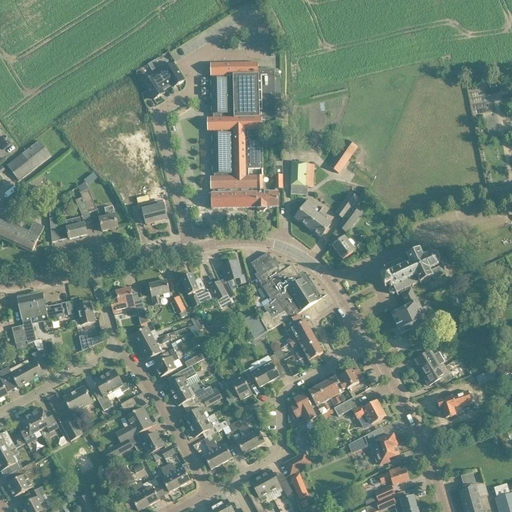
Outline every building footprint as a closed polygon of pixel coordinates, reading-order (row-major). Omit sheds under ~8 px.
[(212,194),(212,199),(212,209),(257,208),(257,177),(249,177),(248,170),(263,170),(262,137),(248,137),(248,131),(262,130),(261,119),(276,118),(275,100),(275,73),(275,69),(258,70),(258,63),(211,64),(212,64),(213,76),(211,76),(211,77),(213,77),(213,79),(211,79),(212,115),(213,115),(213,118),(207,119),(209,119),(209,131),(208,131),(208,132),(213,131),(213,134),(212,134),(213,175),(214,175),(214,177),(211,177),(211,178),(213,178),(213,194),(212,194)] [(174,64),(159,74),(166,86),(171,83),(174,88),(185,81),(174,64)] [(166,86),(159,74),(143,83),(154,100),(165,94),(162,89),(166,86)] [(347,140),(338,153),(348,160),(358,148),(347,140)] [(17,158),(7,166),(19,182),(51,157),(39,142),(17,159),(17,158)] [(290,194),(300,195),(307,196),(308,188),(312,188),(314,166),(292,164),(290,194)] [(162,170),(134,177),(146,225),(167,220),(163,201),(149,204),(145,188),(158,184),(163,200),(169,199),(164,178),(162,170)] [(283,170),(274,170),(275,189),(283,189),(283,170)] [(87,187),(98,178),(94,173),(85,181),(87,187)] [(257,177),(257,208),(257,209),(259,212),(264,212),(267,209),(267,208),(278,208),(278,193),(262,193),(262,189),(263,189),(263,176),(257,177)] [(78,187),(80,193),(88,189),(87,187),(85,181),(78,187)] [(88,189),(80,193),(82,198),(89,213),(97,211),(88,189)] [(493,193),(495,204),(502,202),(499,191),(493,193)] [(352,193),(336,214),(343,218),(358,198),(352,193)] [(89,213),(82,198),(75,201),(82,215),(89,213)] [(309,200),(301,210),(295,218),(308,228),(318,215),(317,215),(311,210),(315,205),(309,200)] [(99,219),(100,223),(103,232),(118,229),(113,207),(105,209),(107,217),(99,219)] [(354,208),(339,227),(346,233),(361,213),(354,208)] [(318,215),(308,228),(321,238),(331,225),(326,221),(328,218),(320,212),(317,215),(318,215)] [(69,239),(67,228),(60,229),(57,217),(50,219),(52,243),(69,239)] [(82,217),(65,222),(67,228),(69,239),(70,240),(87,236),(84,224),(82,217)] [(1,219),(0,222),(0,238),(32,253),(39,237),(43,227),(33,222),(29,232),(1,219)] [(345,237),(341,240),(333,246),(343,260),(364,245),(360,240),(351,246),(345,237)] [(401,295),(406,305),(417,300),(410,287),(419,283),(419,284),(423,282),(424,283),(430,280),(430,278),(432,277),(433,280),(446,274),(441,264),(438,265),(440,260),(438,256),(432,252),(429,246),(421,250),(421,249),(420,250),(418,246),(412,249),(413,251),(409,253),(410,255),(408,256),(407,255),(406,255),(407,256),(406,256),(407,257),(400,260),(400,259),(399,260),(400,261),(393,264),(392,263),(391,263),(392,264),(385,268),(384,267),(384,268),(384,269),(381,270),(380,272),(381,275),(384,276),(385,279),(381,280),(385,288),(389,286),(390,289),(389,291),(390,294),(393,295),(396,293),(397,295),(398,296),(401,295)] [(455,248),(445,252),(446,253),(450,264),(468,257),(466,252),(458,255),(456,249),(455,248)] [(251,264),(256,272),(257,274),(255,275),(262,288),(267,296),(269,299),(270,300),(269,301),(270,303),(264,307),(267,312),(266,313),(266,314),(259,318),(267,332),(282,324),(322,299),(306,274),(301,273),(298,275),(292,266),(284,271),(280,265),(277,267),(268,253),(251,264)] [(240,272),(239,272),(236,262),(229,264),(229,263),(223,265),(224,266),(223,266),(226,279),(220,281),(227,296),(227,297),(229,300),(235,297),(231,290),(231,288),(228,283),(235,280),(237,285),(245,283),(244,277),(241,278),(240,272)] [(192,275),(181,280),(185,289),(194,309),(202,305),(204,304),(204,303),(211,300),(207,292),(206,292),(205,290),(201,280),(196,282),(192,275)] [(149,285),(151,295),(152,298),(154,306),(160,305),(158,296),(170,294),(167,281),(149,285)] [(227,296),(220,281),(210,287),(218,302),(227,297),(227,296)] [(267,296),(262,288),(258,290),(263,298),(267,296)] [(137,309),(135,300),(139,299),(137,294),(132,295),(130,289),(116,292),(118,299),(111,300),(114,315),(135,310),(137,309)] [(18,300),(20,310),(24,326),(28,344),(36,340),(32,324),(38,323),(48,320),(45,308),(42,295),(18,300)] [(180,296),(172,300),(179,314),(181,317),(192,312),(190,308),(187,309),(180,296)] [(146,317),(142,298),(139,299),(135,300),(137,309),(139,319),(141,326),(149,323),(146,317)] [(417,300),(406,305),(407,307),(392,315),(397,327),(396,331),(398,335),(402,336),(423,326),(428,324),(424,315),(418,302),(417,300)] [(76,305),(78,315),(79,320),(75,321),(77,327),(81,326),(95,323),(91,302),(76,305)] [(60,305),(45,308),(48,320),(63,317),(60,305)] [(299,316),(283,325),(289,336),(294,334),(295,336),(288,340),(290,344),(311,332),(305,322),(303,323),(299,316)] [(191,319),(195,326),(199,324),(195,317),(191,319)] [(199,324),(195,326),(199,334),(203,332),(199,324)] [(133,335),(140,348),(154,340),(147,328),(133,335)] [(267,336),(277,352),(283,348),(273,332),(267,336)] [(311,332),(290,344),(292,348),(299,344),(303,351),(317,343),(311,332)] [(263,335),(252,342),(254,346),(265,339),(263,335)] [(87,336),(79,337),(82,352),(90,349),(87,336)] [(439,339),(429,345),(432,350),(443,344),(439,339)] [(154,340),(140,348),(147,361),(161,353),(154,340)] [(303,351),(291,357),(293,360),(297,358),(298,359),(298,358),(299,360),(306,356),(312,367),(321,362),(319,356),(323,354),(317,343),(303,351)] [(160,379),(169,374),(176,370),(173,363),(175,362),(175,361),(179,359),(173,349),(162,355),(165,361),(154,367),(160,379)] [(430,351),(415,361),(426,378),(444,368),(442,364),(445,362),(439,352),(433,356),(430,351)] [(226,355),(229,361),(235,358),(232,352),(226,355)] [(43,361),(47,368),(64,359),(63,356),(60,357),(59,353),(43,361)] [(201,354),(185,363),(187,368),(204,359),(201,354)] [(271,362),(262,367),(261,367),(270,383),(280,377),(276,370),(281,367),(276,358),(275,355),(269,358),(271,362)] [(27,360),(21,363),(31,382),(44,375),(36,360),(30,364),(27,360)] [(243,373),(245,375),(250,384),(255,381),(259,389),(270,383),(261,367),(262,367),(258,361),(251,365),(253,368),(243,373)] [(21,363),(10,370),(11,372),(12,374),(11,374),(14,380),(15,383),(18,389),(31,382),(21,363)] [(168,386),(173,397),(190,388),(186,381),(197,375),(192,366),(179,373),(182,378),(168,386)] [(9,368),(2,371),(4,375),(10,385),(15,383),(14,380),(11,374),(12,374),(11,372),(10,370),(9,368)] [(426,378),(425,379),(429,387),(444,378),(448,375),(444,368),(426,378)] [(341,378),(337,380),(343,391),(347,389),(347,390),(348,390),(350,389),(356,385),(359,384),(357,381),(363,378),(358,369),(353,372),(352,371),(349,372),(341,377),(340,377),(341,378)] [(115,370),(105,376),(114,393),(120,389),(122,393),(129,390),(126,384),(123,385),(115,370)] [(475,377),(479,387),(496,380),(492,370),(475,377)] [(2,371),(0,372),(0,379),(0,380),(4,387),(5,388),(10,385),(4,375),(2,371)] [(97,399),(102,408),(104,412),(113,407),(107,396),(114,393),(105,376),(94,382),(102,396),(97,399)] [(236,379),(225,385),(229,392),(234,389),(241,401),(252,395),(243,378),(237,382),(236,379)] [(336,378),(327,383),(335,397),(344,392),(343,391),(337,380),(336,378)] [(0,380),(0,379),(0,399),(8,395),(0,380)] [(327,383),(318,387),(326,402),(335,397),(327,383)] [(190,388),(173,397),(179,407),(193,399),(196,404),(203,400),(214,394),(210,387),(205,390),(204,388),(200,390),(197,384),(190,388)] [(73,416),(80,412),(79,411),(93,403),(84,387),(63,399),(73,416)] [(318,387),(308,392),(313,401),(317,407),(326,402),(318,387)] [(214,394),(203,400),(206,406),(207,407),(222,399),(218,392),(214,394)] [(468,392),(447,399),(437,402),(440,410),(442,409),(446,419),(456,416),(453,408),(472,403),(468,392)] [(297,419),(298,419),(300,423),(304,421),(305,422),(316,416),(304,395),(294,400),(296,404),(290,407),(297,419)] [(354,398),(334,409),(339,417),(351,410),(352,411),(356,409),(355,408),(358,406),(354,398)] [(133,399),(124,403),(121,406),(125,413),(137,406),(133,399)] [(386,417),(377,401),(369,406),(364,408),(363,407),(353,412),(357,420),(359,419),(364,429),(386,417)] [(185,418),(190,428),(206,419),(203,414),(207,412),(204,407),(185,418)] [(41,408),(31,414),(40,432),(47,428),(49,433),(59,428),(50,412),(51,416),(46,418),(41,408)] [(121,444),(127,441),(143,432),(151,428),(148,422),(150,421),(143,408),(135,413),(126,417),(131,426),(115,435),(121,444)] [(24,426),(19,429),(18,429),(22,436),(26,443),(27,445),(37,440),(34,435),(40,432),(31,414),(20,420),(24,426)] [(206,419),(190,428),(196,438),(215,427),(220,425),(214,414),(206,419)] [(61,424),(71,442),(84,435),(74,417),(61,424)] [(245,418),(239,421),(242,427),(248,424),(245,418)] [(239,421),(228,426),(232,432),(242,427),(239,421)] [(225,422),(220,425),(215,427),(217,433),(228,427),(225,422)] [(295,423),(290,426),(293,431),(298,428),(295,423)] [(246,425),(242,427),(254,449),(265,443),(258,430),(251,434),(246,425)] [(0,458),(16,449),(13,444),(7,447),(4,442),(5,441),(2,435),(17,427),(17,426),(1,435),(0,435),(0,458)] [(242,427),(238,429),(243,438),(236,442),(243,455),(254,449),(242,427)] [(157,434),(149,438),(134,446),(138,453),(145,449),(148,456),(165,447),(157,434)] [(367,435),(349,445),(352,452),(370,445),(373,454),(377,453),(381,465),(390,462),(388,459),(399,455),(396,446),(397,446),(396,444),(398,443),(396,438),(394,438),(393,436),(379,441),(378,439),(370,442),(367,435)] [(26,443),(22,436),(20,437),(19,438),(18,439),(17,440),(17,441),(17,443),(19,447),(26,443)] [(127,441),(121,444),(105,453),(109,461),(132,449),(127,441)] [(214,441),(210,443),(222,465),(232,459),(225,446),(218,449),(214,441)] [(222,465),(210,443),(206,445),(210,454),(204,458),(211,471),(222,465)] [(172,446),(163,451),(161,452),(165,460),(176,454),(172,446)] [(322,458),(333,452),(330,447),(319,453),(322,458)] [(16,449),(0,458),(0,472),(10,467),(13,474),(17,472),(20,470),(17,463),(16,464),(13,458),(19,455),(16,449)] [(291,476),(311,464),(305,453),(285,464),(291,476)] [(34,462),(20,470),(17,472),(20,478),(7,485),(14,498),(33,488),(29,481),(41,475),(34,462)] [(172,463),(168,466),(180,488),(191,482),(186,474),(191,472),(188,466),(177,472),(172,463)] [(126,465),(113,473),(115,477),(123,473),(129,470),(126,465)] [(168,466),(161,469),(166,478),(162,480),(169,493),(180,488),(168,466)] [(389,474),(370,480),(371,484),(375,486),(382,483),(382,484),(392,481),(393,486),(409,481),(405,470),(400,472),(399,469),(389,472),(389,474)] [(129,470),(123,473),(130,485),(136,482),(129,470)] [(271,472),(261,477),(270,493),(275,491),(277,495),(282,492),(271,472)] [(306,489),(299,474),(290,478),(296,492),(306,489)] [(156,481),(156,482),(159,488),(160,489),(164,487),(157,476),(154,478),(156,481)] [(270,493),(261,477),(251,483),(259,499),(270,493)] [(44,485),(47,491),(58,486),(55,480),(44,485)] [(141,482),(137,485),(149,507),(160,501),(154,490),(159,488),(156,482),(155,480),(150,482),(143,486),(141,482)] [(288,484),(282,488),(288,499),(294,495),(288,484)] [(132,499),(130,496),(122,500),(128,510),(135,506),(138,511),(139,511),(149,507),(137,485),(133,487),(138,496),(132,499)] [(458,490),(464,511),(483,511),(476,485),(458,490)] [(376,503),(392,496),(395,495),(391,487),(375,493),(379,502),(376,503)] [(23,511),(42,511),(43,511),(42,510),(48,508),(49,505),(47,502),(45,502),(39,489),(31,493),(34,500),(20,507),(23,511)] [(511,493),(495,499),(498,509),(511,505),(511,493)] [(87,495),(78,501),(84,511),(96,511),(87,495)] [(364,501),(367,506),(377,502),(374,496),(364,501)] [(392,496),(376,503),(380,511),(395,505),(392,496)] [(402,506),(395,508),(396,511),(408,511),(418,509),(414,496),(404,499),(400,500),(402,506)] [(309,506),(306,500),(301,502),(304,508),(309,506)] [(233,511),(227,501),(217,506),(220,511),(241,511),(240,509),(235,511),(233,511)] [(264,511),(259,502),(254,505),(257,511),(264,511)]
